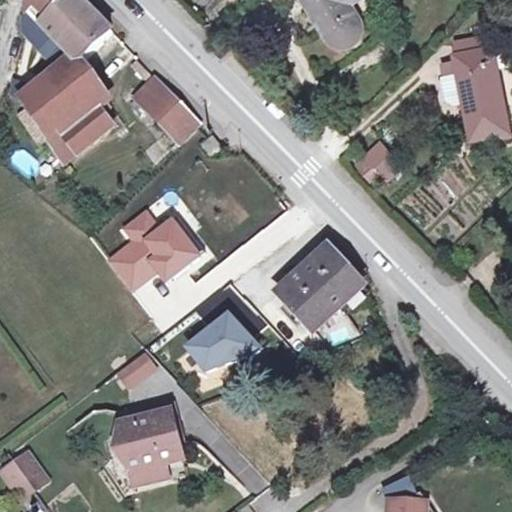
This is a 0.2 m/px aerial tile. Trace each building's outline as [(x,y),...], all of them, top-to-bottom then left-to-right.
[(109,104),(81,65),(114,33),(80,0),(32,0),(23,9),(73,61),(20,103),(27,113),(47,142),(52,149),(102,110),(109,104)] [(274,0),(281,8),(292,0),(274,0)] [(303,0),(326,37),(332,45),(338,48),(343,49),(349,49),(354,46),(358,43),(361,37),(363,32),(364,24),(360,18),(352,6),(361,0),(303,0)] [(457,58),(495,51),(492,38),(455,46),(457,58)] [(495,51),(457,58),(458,64),(466,105),(473,141),(511,133),(495,51)] [(466,105),(458,64),(444,67),(446,78),(443,78),(448,102),(455,101),(457,107),(466,105)] [(159,82),(143,98),(132,107),(143,120),(149,114),(182,147),(202,126),(159,82)] [(116,128),(103,111),(102,110),(52,149),(66,167),(116,128)] [(47,142),(27,113),(20,118),(40,147),(47,142)] [(214,142),(205,150),(212,158),(221,151),(214,142)] [(383,145),(367,158),(369,160),(382,176),(387,182),(403,169),(383,145)] [(382,176),(369,160),(359,168),(372,184),(382,176)] [(232,190),(217,199),(235,230),(250,221),(232,190)] [(130,241),(106,259),(133,294),(158,275),(164,283),(201,254),(172,216),(161,224),(148,207),(120,228),(130,241)] [(332,252),(282,295),(314,333),(338,311),(361,292),(364,288),(332,252)] [(367,299),(361,292),(338,311),(345,318),(367,299)] [(232,320),(191,352),(207,371),(262,353),(232,320)] [(148,359),(124,376),(132,387),(156,370),(148,359)] [(122,427),(119,443),(125,463),(133,474),(165,466),(164,462),(170,460),(168,456),(181,453),(172,414),(122,427)] [(164,462),(165,466),(184,462),(181,453),(168,456),(170,460),(164,462)] [(36,457),(22,467),(40,493),(53,483),(36,457)] [(165,466),(133,474),(137,489),(168,481),(165,466)] [(22,467),(8,476),(26,502),(40,493),(22,467)] [(410,503),(391,504),(390,511),(433,511),(422,495),(410,503)]
